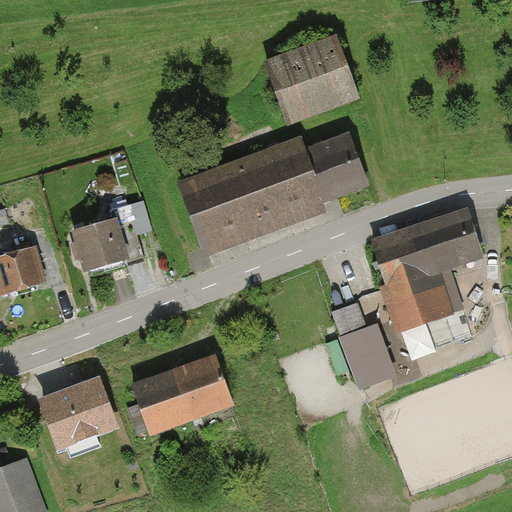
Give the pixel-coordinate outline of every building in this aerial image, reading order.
[(357,48),(279,74),(294,120),(372,94),(357,48)] [(317,147),(187,196),(205,246),(336,197),(333,191),(365,179),(350,140),(319,152),(317,147)] [(468,216),(378,247),(405,327),(462,308),(448,267),(481,256),(468,216)] [(132,222),(86,235),(98,275),(144,261),(132,222)] [(48,248),(0,262),(0,265),(10,300),(59,286),(48,248)] [(357,304),(334,313),(362,387),(395,374),(377,327),(367,331),(357,304)] [(214,359),(137,387),(154,432),(231,404),(214,359)] [(116,427),(99,380),(42,401),(59,447),(116,427)] [(51,511),(34,462),(0,473),(0,511),(51,511)]
